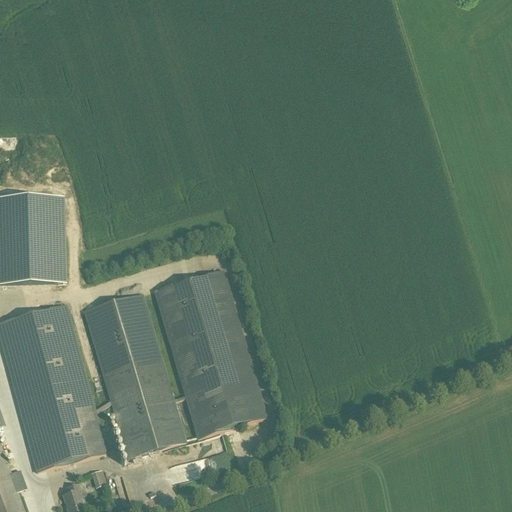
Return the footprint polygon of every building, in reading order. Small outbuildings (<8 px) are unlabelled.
[(0,287),(14,287),(54,286),(52,201),(37,202),(20,202),(12,202),(0,202),(0,287)] [(267,421),(224,274),(155,294),(186,399),(174,403),(143,297),(85,314),(128,461),(186,444),(174,405),(187,401),(198,441),(267,421)] [(0,340),(37,476),(39,475),(108,456),(67,306),(0,324),(0,340)] [(11,476),(0,443),(0,428),(5,427),(0,411),(0,511),(24,511),(18,495),(27,492),(20,473),(11,476)] [(67,511),(84,511),(79,493),(81,493),(79,486),(67,490),(69,496),(63,498),(67,511)]
